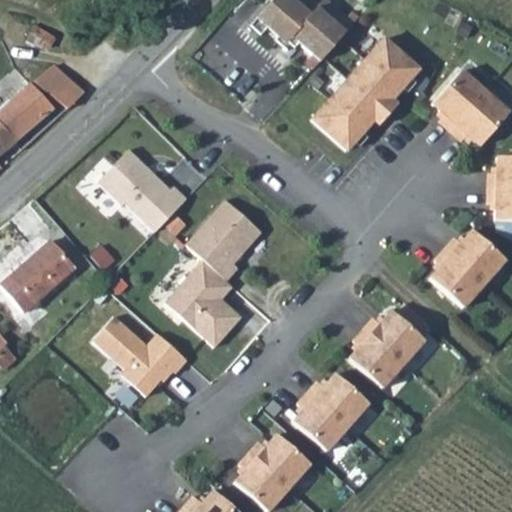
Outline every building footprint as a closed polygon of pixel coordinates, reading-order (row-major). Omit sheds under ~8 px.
[(310,0),(272,0),(255,19),(276,37),(282,30),(319,63),(353,24),(325,0),(323,0),(318,6),(310,0)] [(451,11),(445,23),(455,27),(460,16),(451,11)] [(34,25),(26,38),(46,50),(54,37),(34,25)] [(383,40),(310,121),(346,153),(418,71),(383,40)] [(53,66),(32,83),(67,110),(84,94),(53,66)] [(460,72),(431,105),(444,116),(438,122),(449,132),(484,93),(460,72)] [(23,88),(0,107),(0,125),(15,143),(15,144),(46,115),(23,88)] [(484,93),(449,132),(461,143),(466,136),(479,148),(509,114),(484,93)] [(0,125),(0,170),(1,169),(0,166),(0,154),(15,143),(0,125)] [(127,151),(96,184),(120,207),(123,205),(153,234),(185,200),(173,188),(169,192),(147,170),(145,172),(138,165),(140,164),(127,151)] [(487,175),(487,190),(511,191),(511,158),(496,158),(496,175),(487,175)] [(511,191),(487,190),(487,205),(495,206),(494,222),(511,222),(511,191)] [(224,201),(184,246),(201,261),(225,282),(226,283),(237,269),(233,266),(261,234),(224,201)] [(454,239),(444,251),(483,285),(504,261),(471,232),(460,245),(454,239)] [(49,242),(0,285),(0,289),(22,314),(73,270),(49,242)] [(444,251),(433,262),(440,268),(428,281),(462,310),(483,285),(444,251)] [(225,282),(201,261),(164,304),(214,349),(241,319),(214,295),(225,282)] [(373,319),(363,331),(402,366),(423,342),(390,312),(379,325),(373,319)] [(113,318),(91,342),(124,371),(120,377),(145,399),(160,381),(163,383),(172,372),(175,375),(186,362),(156,335),(146,347),(113,318)] [(359,348),(347,360),(381,390),(402,366),(363,331),(353,342),(359,348)] [(15,359),(4,348),(0,351),(0,368),(2,371),(15,359)] [(317,383),(307,394),(346,429),(367,405),(334,375),(323,388),(317,383)] [(346,429),(307,394),(297,405),(303,411),(292,423),(325,453),(346,429)] [(259,443),(248,455),(288,489),(309,465),(275,436),(265,448),(259,443)] [(248,455),(238,465),(245,472),(233,484),(264,511),(267,511),(288,489),(248,455)] [(357,467),(344,481),(355,491),(368,477),(357,467)] [(192,497),(183,509),(186,511),(234,511),(212,492),(201,505),(192,497)]
